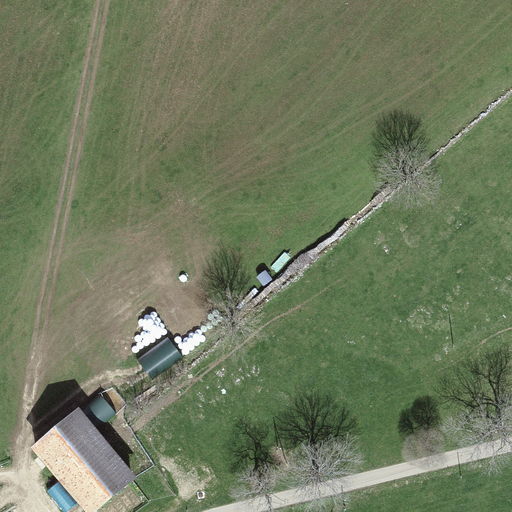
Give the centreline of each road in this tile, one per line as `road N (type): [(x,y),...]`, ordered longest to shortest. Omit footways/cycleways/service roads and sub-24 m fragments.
road 1 (track): [(46,511),(19,458),(103,0)]
road 2 (unclassified): [(236,511),(511,446)]
